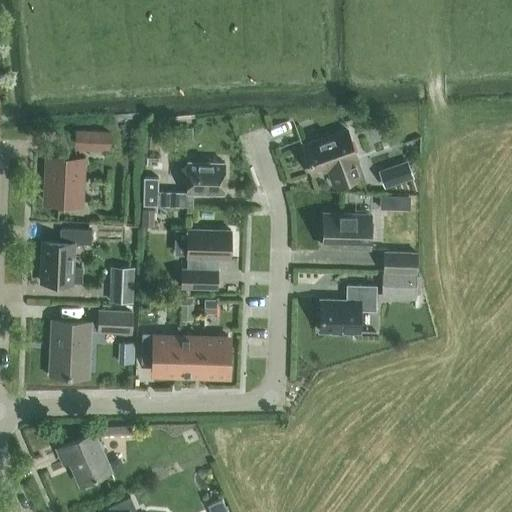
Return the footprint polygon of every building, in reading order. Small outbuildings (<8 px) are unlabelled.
[(178,127),(179,137),(193,136),(193,126),(178,127)] [(360,156),(350,128),(305,144),(315,172),(331,166),(337,183),(364,174),(358,157),(360,156)] [(109,148),(109,132),(76,131),(75,147),(109,148)] [(80,203),(82,159),(47,158),(45,201),(80,203)] [(146,204),(197,205),(197,190),(227,191),(227,161),(190,160),(189,190),(168,189),(161,189),(162,176),(147,175),(146,204)] [(416,176),(415,175),(410,160),(383,169),(389,186),(416,176)] [(387,209),(388,195),(378,195),(378,209),(387,209)] [(153,210),(143,210),(143,221),(153,222),(153,210)] [(374,213),(326,212),(325,243),(356,244),(356,247),(373,247),(374,213)] [(191,229),(180,229),(179,252),(190,252),(190,255),(192,255),(191,267),(185,267),(185,285),(220,286),(220,268),(218,268),(219,256),(233,256),(234,228),(191,227),(191,229)] [(91,229),(60,228),(59,242),(43,241),(42,282),(71,283),(81,283),(82,267),(71,267),(72,243),(91,244),(91,229)] [(419,251),(385,251),(385,272),(419,273),(419,251)] [(133,268),(110,267),(109,302),(131,303),(133,268)] [(416,274),(383,273),(382,293),(415,293),(416,274)] [(380,283),(350,283),(349,298),(324,297),(323,329),(363,330),(363,308),(379,309),(380,283)] [(184,302),(184,294),(172,294),(172,302),(184,302)] [(196,294),(184,294),(184,302),(196,303),(196,294)] [(208,297),(207,306),(220,306),(220,298),(208,297)] [(98,331),(130,332),(131,312),(99,310),(98,323),(98,331)] [(98,323),(90,323),(90,321),(52,320),(49,374),(87,376),(90,330),(98,331),(98,323)] [(141,332),(140,363),(141,363),(141,361),(154,362),(154,363),(154,373),(178,374),(179,334),(155,333),(155,332),(141,332)] [(179,334),(178,374),(202,374),(203,334),(179,334)] [(203,334),(202,374),(226,375),(227,335),(203,334)] [(130,435),(130,425),(102,425),(102,436),(130,435)] [(80,484),(110,471),(92,432),(57,448),(64,463),(70,461),(80,484)] [(110,511),(127,511),(128,511),(135,508),(130,497),(108,506),(110,511)] [(220,511),(227,509),(221,497),(207,504),(211,511),(220,511)]
